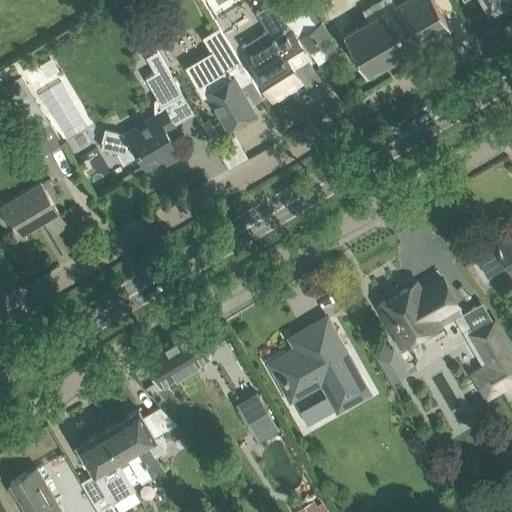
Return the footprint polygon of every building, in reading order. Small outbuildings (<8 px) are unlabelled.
[(145,0),(132,0),(137,8),(147,2),(145,0)] [(272,94),(300,77),(297,72),(312,63),(291,29),(292,29),(280,12),(273,0),(257,10),(268,28),(241,44),(272,94)] [(401,0),(343,33),(366,74),(450,25),(434,0),(401,0)] [(483,0),(489,10),(492,9),(496,11),(503,6),(504,2),(506,0),(483,0)] [(332,35),(321,20),(300,35),(318,62),(330,53),(322,42),(332,35)] [(200,79),(199,80),(207,93),(227,126),(253,110),(250,105),(239,86),(251,79),(219,26),(202,36),(215,57),(221,67),(200,79)] [(160,100),(181,88),(155,45),(144,52),(153,67),(144,73),(160,100)] [(107,127),(101,147),(117,151),(124,162),(139,154),(145,165),(162,155),(166,161),(180,153),(166,130),(174,124),(166,110),(126,132),(107,127)] [(63,142),(50,120),(16,140),(25,156),(36,150),(39,156),(63,142)] [(40,180),(0,203),(12,223),(13,223),(18,230),(19,230),(18,229),(44,214),(52,228),(64,221),(40,180)] [(511,231),(496,241),(498,244),(496,245),(499,249),(500,248),(511,267),(511,231)] [(406,288),(378,304),(402,344),(441,321),(438,316),(450,309),(483,366),(471,372),(484,395),(502,385),(511,378),(511,353),(493,321),(473,332),(461,311),(441,276),(418,289),(410,294),(406,288)] [(298,345),(270,361),(291,398),(322,380),(338,408),(368,391),(326,316),(302,330),(310,343),(303,347),(302,346),(301,345),(299,345),(298,345)] [(210,354),(193,326),(143,356),(160,385),(210,354)] [(388,343),(378,349),(381,354),(379,355),(385,365),(398,357),(393,347),(391,348),(388,343)] [(257,387),(237,398),(259,436),(279,425),(257,387)] [(138,407),(120,417),(152,471),(162,465),(156,453),(164,448),(166,438),(161,430),(177,420),(160,405),(143,415),(138,407)] [(133,482),(152,471),(120,417),(103,428),(119,457),(118,457),(133,482)] [(103,428),(77,442),(94,472),(80,480),(97,509),(135,487),(133,482),(118,457),(119,457),(103,428)] [(62,511),(45,481),(37,467),(37,466),(10,481),(10,482),(11,482),(28,511),(62,511)]
